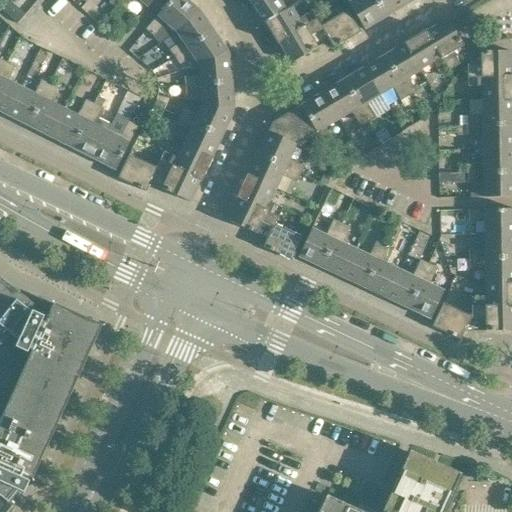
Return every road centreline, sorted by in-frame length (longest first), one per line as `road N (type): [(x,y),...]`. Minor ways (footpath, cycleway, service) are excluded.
road 1 (secondary): [(505,416),(185,260)]
road 2 (secondary): [(198,302),(370,378),(505,416)]
road 3 (secondary): [(82,511),(135,439),(198,302)]
road 4 (secondary): [(172,289),(82,511)]
road 5 (tertiary): [(185,260),(0,179)]
road 6 (tertiary): [(0,192),(172,289)]
road 7 (residential): [(262,101),(185,260)]
road 8 (residential): [(295,85),(441,0)]
